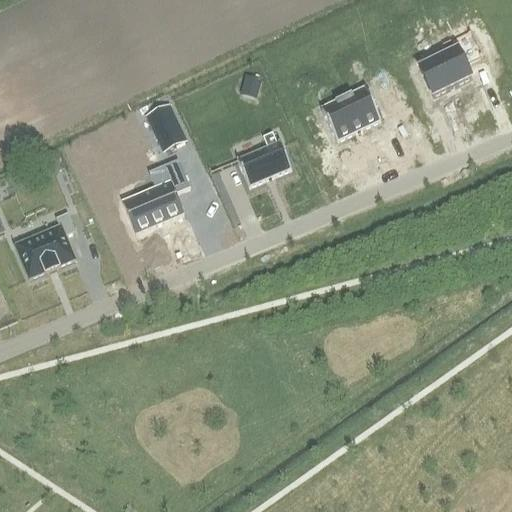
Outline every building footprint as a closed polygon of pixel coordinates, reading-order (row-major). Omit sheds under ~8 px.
[(109,0),(76,0),(65,6),(76,30),(115,11),(109,0)] [(472,33),(442,48),(447,59),(458,54),(464,67),(484,58),(472,33)] [(447,59),(420,72),(434,101),(472,83),(464,67),(458,54),(447,59)] [(246,79),(243,89),(259,92),(261,83),(246,79)] [(362,102),(318,123),(334,156),(378,135),(362,102)] [(171,109),(147,120),(163,156),(187,145),(171,109)] [(268,152),(238,165),(249,192),(292,174),(281,147),(278,148),(274,137),(263,141),(268,152)] [(164,190),(130,204),(143,235),(191,216),(183,195),(198,189),(187,162),(157,174),(164,190)] [(60,232),(16,251),(30,284),(46,277),(46,279),(60,273),(60,271),(75,265),(65,242),(76,237),(68,218),(56,224),(60,232)]
